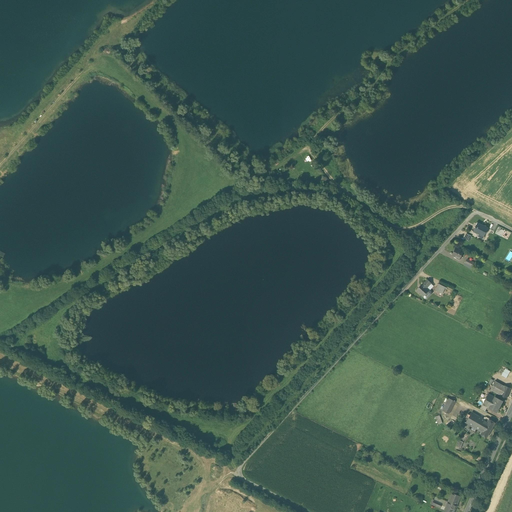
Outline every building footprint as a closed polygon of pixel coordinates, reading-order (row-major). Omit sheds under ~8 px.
[(477,223),(473,231),(483,237),(488,228),(477,223)] [(464,252),(455,248),(452,255),(457,257),(456,258),(460,260),(464,252)] [(427,280),(423,285),(426,288),(431,283),(427,280)] [(423,285),(422,284),(416,290),(423,297),(429,290),(426,288),(423,285)] [(445,287),(439,284),(435,291),(442,294),(445,287)] [(511,370),(505,368),(502,374),(508,377),(511,370)] [(504,386),(495,381),(490,390),(501,396),(504,386)] [(507,398),(511,388),(504,386),(501,396),(500,396),(507,398)] [(489,408),(495,397),(488,394),(482,405),(487,407),(489,408)] [(496,413),(503,401),(495,397),(489,408),(489,409),(496,413)] [(442,411),(449,414),(455,401),(448,398),(442,411)] [(482,432),(488,422),(472,412),(466,423),(482,432)] [(481,434),(486,437),(495,423),(489,420),(488,422),(482,432),(481,434)] [(443,511),(445,511),(453,511),(460,496),(451,493),(443,511)]
